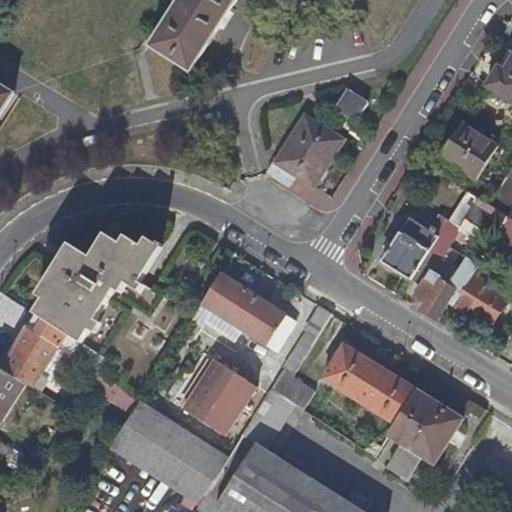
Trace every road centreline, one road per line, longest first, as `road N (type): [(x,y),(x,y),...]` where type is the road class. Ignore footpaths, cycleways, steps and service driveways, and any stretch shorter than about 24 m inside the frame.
road 1 (residential): [(0,250),(36,214),(69,201),(164,192),(203,204),(318,270)]
road 2 (residential): [(318,270),(496,0)]
road 3 (residential): [(318,270),(511,390)]
